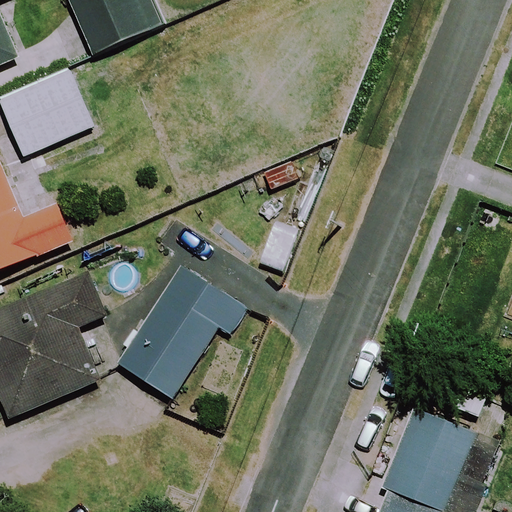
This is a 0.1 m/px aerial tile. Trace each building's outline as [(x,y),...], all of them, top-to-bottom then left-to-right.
[(0,0),(0,72),(21,64),(0,12),(0,0)] [(154,31),(139,0),(71,0),(97,57),(154,31)] [(94,130),(70,74),(0,104),(24,160),(94,130)] [(0,273),(36,259),(0,166),(0,273)] [(297,235),(274,226),(260,265),(283,274),(297,235)] [(248,311),(185,268),(119,368),(172,403),(220,331),(230,338),(248,311)] [(103,320),(85,279),(0,315),(0,401),(8,421),(96,383),(74,332),(103,320)] [(465,511),(494,442),(412,409),(370,511),(465,511)]
